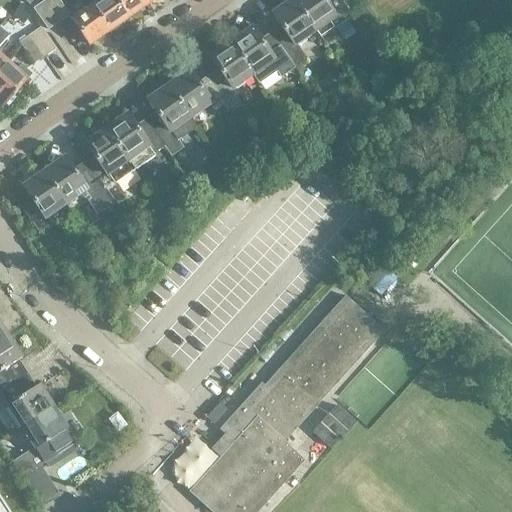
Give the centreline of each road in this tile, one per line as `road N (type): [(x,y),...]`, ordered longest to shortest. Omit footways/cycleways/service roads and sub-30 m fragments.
road 1 (residential): [(0,151),(222,0)]
road 2 (residential): [(163,404),(48,299),(0,226)]
